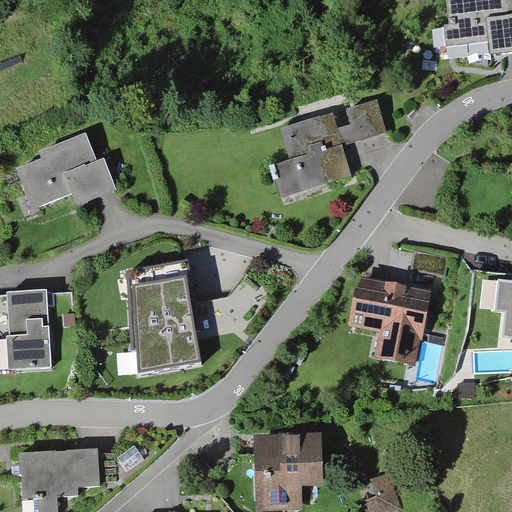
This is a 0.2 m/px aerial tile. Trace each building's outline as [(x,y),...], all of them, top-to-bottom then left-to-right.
[(510,0),(461,0),(445,2),(451,49),(492,44),(494,58),(511,55),(511,0),(510,1),(510,0)] [(293,165),(272,172),(283,206),(354,183),(344,151),(390,137),(381,106),(348,117),(353,131),(341,135),(335,119),(284,136),(293,165)] [(45,165),(20,175),(36,214),(74,198),(79,210),(120,193),(107,163),(100,166),(88,138),(42,157),(45,165)] [(187,262),(127,273),(132,353),(137,352),(138,379),(202,367),(187,262)] [(511,284),(497,283),(493,318),(509,319),(507,343),(511,344),(511,284)] [(54,291),(60,313),(76,309),(70,286),(54,291)] [(429,299),(363,286),(353,331),(380,337),(375,363),(414,371),(429,299)] [(49,294),(10,296),(13,342),(2,343),(5,376),(55,373),(49,294)] [(325,439),(257,441),(258,511),(306,511),(306,491),(327,491),(325,439)] [(99,455),(21,458),(23,502),(38,502),(38,511),(60,511),(60,500),(79,500),(79,491),(100,490),(99,455)] [(404,511),(393,476),(358,487),(365,511),(404,511)]
